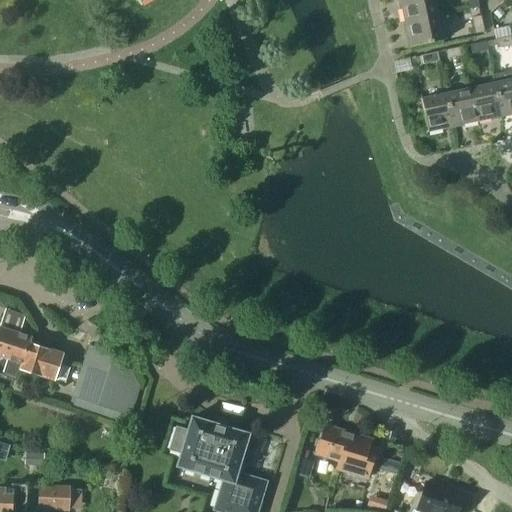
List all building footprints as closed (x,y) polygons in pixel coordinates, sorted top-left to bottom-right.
[(398,0),(404,23),(436,16),(432,0),(398,0)] [(467,0),(469,9),(478,8),(476,0),(467,0)] [(500,5),(504,10),(510,5),(506,0),(500,5)] [(436,16),(404,23),(409,48),(442,42),(436,16)] [(474,34),(483,33),(484,32),(480,16),(471,18),(474,34)] [(496,49),(511,46),(510,36),(494,40),(496,49)] [(487,51),(485,42),(469,45),(471,54),(487,51)] [(463,56),(461,48),(461,47),(445,51),(446,60),(463,56)] [(438,62),(436,53),(420,56),(422,65),(438,62)] [(511,72),(492,77),(494,84),(501,116),(511,113),(511,72)] [(477,121),(501,116),(494,84),(470,89),(477,121)] [(463,124),(477,121),(470,89),(445,94),(452,127),(463,124)] [(428,132),(452,127),(445,94),(432,97),(421,99),(428,132)] [(30,338),(30,337),(0,327),(0,357),(7,360),(2,373),(4,377),(16,381),(19,370),(18,369),(20,364),(21,365),(28,343),(29,343),(30,338)] [(49,350),(29,343),(28,343),(21,365),(20,364),(18,369),(19,370),(54,381),(63,353),(49,349),(49,350)] [(139,387),(129,368),(107,352),(88,345),(70,397),(71,398),(67,408),(126,427),(129,417),(130,417),(139,387)] [(0,374),(0,385),(3,386),(2,389),(12,392),(15,381),(5,378),(3,377),(3,376),(0,374)] [(248,435),(191,418),(187,431),(176,428),(169,450),(180,453),(176,467),(222,481),(213,511),(217,511),(256,511),(266,482),(236,473),(248,435)] [(347,433),(322,425),(314,455),(338,462),(347,433)] [(369,448),(371,440),(347,433),(338,462),(336,469),(368,478),(376,450),(369,448)] [(25,453),(24,465),(41,465),(42,453),(25,453)] [(299,458),(295,473),(304,476),(309,462),(299,458)] [(422,511),(457,511),(463,495),(424,483),(416,510),(422,511)] [(24,511),(26,486),(11,486),(11,489),(0,488),(0,511),(24,511)] [(38,486),(37,509),(66,510),(67,487),(38,486)] [(395,492),(390,508),(401,511),(402,511),(408,496),(395,492)]
